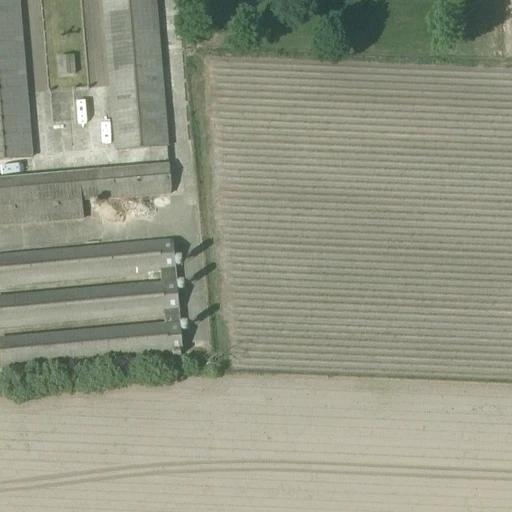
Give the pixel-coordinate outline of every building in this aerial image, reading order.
[(0,0),(0,161),(34,159),(19,0),(0,0)] [(104,0),(118,151),(168,147),(154,0),(104,0)] [(168,168),(96,174),(98,202),(171,196),(168,168)] [(82,204),(98,202),(96,174),(0,181),(0,228),(83,222),(82,204)] [(0,345),(2,371),(183,354),(172,244),(0,259),(0,287),(162,272),(163,285),(0,300),(0,329),(166,314),(167,326),(0,341),(0,345)]
